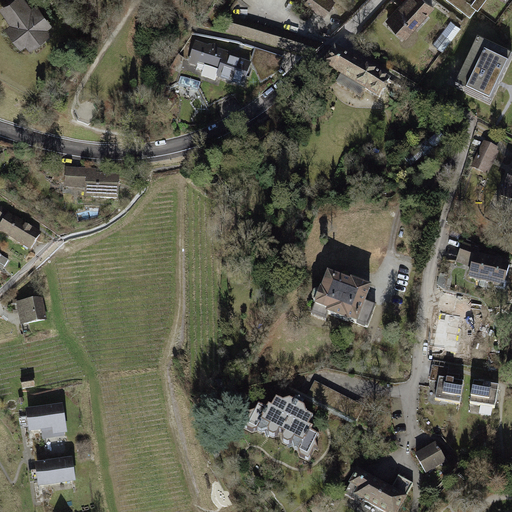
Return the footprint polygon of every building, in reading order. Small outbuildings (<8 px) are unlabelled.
[(34,12),(25,0),(13,0),(0,9),(11,27),(6,30),(21,51),(28,46),(32,52),(53,37),(48,29),(53,26),(41,8),(34,12)] [(336,0),(335,0),(307,0),(305,3),(324,17),(336,0)] [(427,0),(407,0),(388,20),(408,38),(436,8),(427,0)] [(485,0),(475,0),(472,5),(478,10),(485,0)] [(324,44),(230,17),(225,32),(311,57),(324,44)] [(451,21),(434,45),(445,53),(462,29),(451,21)] [(511,54),(479,39),(456,85),(489,101),(498,82),(511,54)] [(251,65),(227,57),(228,55),(218,51),(217,46),(205,47),(196,44),(190,63),(198,65),(197,69),(203,71),(202,75),(216,80),(216,78),(217,76),(245,85),(251,65)] [(394,82),(337,47),(326,66),(342,76),(339,82),(362,96),(366,91),(383,101),(394,82)] [(284,57),(258,49),(254,60),(262,80),(280,70),(284,57)] [(198,65),(190,63),(188,70),(182,73),(181,77),(172,74),(168,83),(171,88),(179,85),(198,91),(208,110),(218,106),(220,100),(225,97),(221,87),(228,84),(228,82),(216,78),(216,80),(202,75),(203,71),(197,69),(198,65)] [(446,79),(440,75),(436,80),(442,84),(446,79)] [(446,138),(441,131),(428,141),(426,140),(419,146),(418,148),(405,158),(410,165),(424,155),(426,155),(433,149),(433,148),(446,138)] [(497,149),(485,144),(473,168),(485,174),(497,149)] [(93,168),(66,166),(64,187),(85,188),(84,196),(118,199),(119,175),(92,173),(93,168)] [(511,174),(501,199),(511,204),(511,174)] [(9,213),(2,207),(0,208),(0,217),(4,221),(0,226),(0,233),(30,252),(42,234),(9,213)] [(483,252),(467,247),(461,267),(475,271),(471,283),(507,294),(511,279),(511,267),(481,258),(483,252)] [(3,257),(1,264),(8,267),(11,259),(3,257)] [(355,284),(333,275),(319,308),(332,313),(331,316),(361,329),(378,290),(356,281),(355,284)] [(441,307),(459,309),(460,294),(442,292),(441,307)] [(44,299),(17,304),(21,326),(48,321),(44,299)] [(461,354),(465,316),(438,313),(434,352),(461,354)] [(453,373),(436,370),(434,385),(442,386),(439,404),(466,408),(469,386),(464,385),(465,379),(452,377),(453,373)] [(33,378),(21,380),(24,391),(35,388),(33,378)] [(502,389),(474,383),(470,405),(497,411),(502,389)] [(371,411),(318,385),(311,399),(363,426),(371,411)] [(276,409),(262,434),(265,437),(271,435),(281,441),(284,435),(291,439),(288,443),(296,448),(299,453),(304,455),(318,432),(314,429),(319,422),(310,417),(308,411),(298,405),(289,407),(284,404),(280,411),(276,409)] [(64,406),(27,412),(27,417),(29,428),(30,435),(42,433),(53,431),(54,436),(65,434),(69,434),(64,406)] [(441,448),(419,459),(429,478),(450,467),(441,448)] [(73,459),(36,466),(37,471),(39,482),(40,490),(77,484),(73,459)] [(358,472),(347,495),(380,511),(403,511),(410,498),(407,497),(414,485),(399,478),(393,490),(358,472)]
